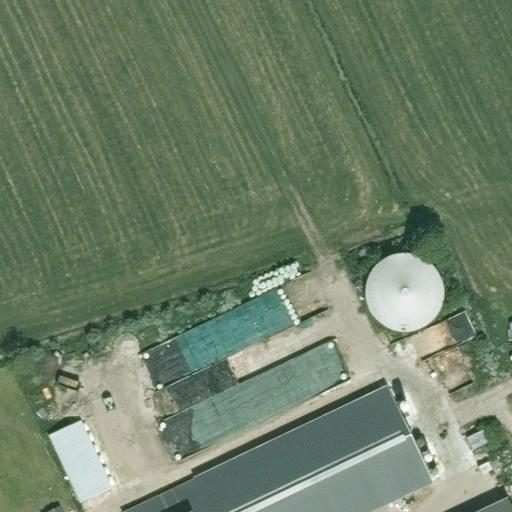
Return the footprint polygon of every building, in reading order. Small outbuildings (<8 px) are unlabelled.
[(368,309),(369,310),(369,311),(370,312),(370,313),(371,314),(371,315),(372,316),(373,317),(373,318),(374,318),(375,319),(376,320),(376,321),(377,322),(378,322),(379,323),(380,324),(381,324),(382,325),(383,326),(384,326),(385,327),(386,327),(387,328),(388,328),(389,329),(390,329),(391,330),(392,330),(393,330),(394,331),(395,331),(396,331),(397,331),(398,331),(399,331),(400,332),(402,332),(403,332),(404,332),(405,332),(406,332),(407,332),(408,331),(409,331),(410,331),(411,331),(412,331),(413,330),(415,330),(416,330),(417,329),(418,329),(419,329),(420,328),(421,328),(422,327),(423,327),(424,326),(425,325),(426,325),(426,324),(427,323),(428,323),(429,322),(430,321),(431,321),(432,320),(432,319),(433,318),(434,317),(434,316),(435,316),(436,315),(436,314),(437,313),(438,312),(438,311),(439,310),(439,309),(439,308),(440,307),(440,306),(441,305),(441,303),(441,302),(442,301),(442,300),(442,299),(442,298),(442,297),(442,296),(442,295),(442,294),(443,292),(442,291),(442,290),(442,289),(442,288),(442,287),(442,286),(442,285),(441,284),(441,283),(441,281),(441,280),(440,279),(440,278),(439,277),(439,276),(438,275),(438,274),(437,273),(437,272),(436,271),(436,270),(435,270),(434,269),(434,268),(433,267),(432,266),(431,265),(430,264),(429,263),(428,262),(427,262),(426,261),(425,260),(424,260),(423,259),(422,259),(421,258),(420,258),(419,257),(418,257),(417,256),(416,256),(415,255),(414,255),(413,255),(412,255),(411,254),(410,254),(409,254),(408,254),(406,254),(405,254),(404,254),(403,254),(402,254),(401,254),(400,254),(399,254),(398,254),(397,254),(396,254),(395,255),(394,255),(392,255),(391,256),(390,256),(389,256),(388,257),(387,257),(386,258),(385,258),(384,259),(383,259),(382,260),(381,261),(380,261),(380,262),(379,263),(378,263),(377,264),(376,265),(375,266),(374,267),(373,268),(373,269),(372,270),(371,271),(371,272),(370,273),(369,274),(369,275),(368,276),(368,277),(368,278),(367,279),(367,280),(366,281),(366,282),(366,283),(365,284),(365,285),(365,286),(365,287),(365,288),(365,289),(365,291),(364,292),(364,293),(365,294),(365,295),(365,296),(365,297),(365,298),(365,300),(365,301),(366,302),(366,303),(366,304),(366,305),(367,306),(367,307),(368,308),(368,309)] [(184,367),(315,314),(301,280),(170,333),(184,367)] [(459,336),(439,346),(449,366),(459,361),(464,372),(474,367),(459,336)] [(146,343),(116,353),(128,392),(138,389),(140,393),(160,387),(146,343)] [(354,345),(174,412),(184,439),(364,372),(354,345)] [(69,355),(82,403),(113,395),(100,347),(69,355)] [(366,511),(431,481),(386,388),(125,511),(366,511)] [(88,409),(112,461),(130,453),(126,445),(136,440),(116,396),(88,409)] [(79,419),(47,434),(78,501),(110,486),(79,419)] [(145,440),(155,437),(150,421),(140,424),(145,440)] [(469,429),(475,442),(493,435),(488,421),(469,429)] [(511,511),(511,510),(505,497),(474,511),(511,511)]
